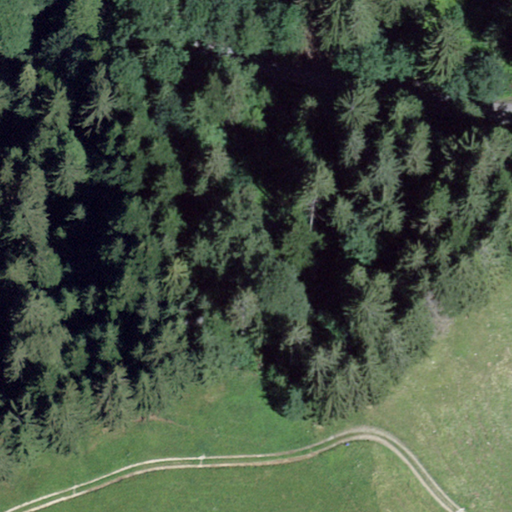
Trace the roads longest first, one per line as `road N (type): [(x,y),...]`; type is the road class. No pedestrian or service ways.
road 1 (track): [(18,511),(153,463),(286,457),(363,436),(386,441),(451,511)]
road 2 (unclassified): [(61,0),(172,44),(511,107)]
